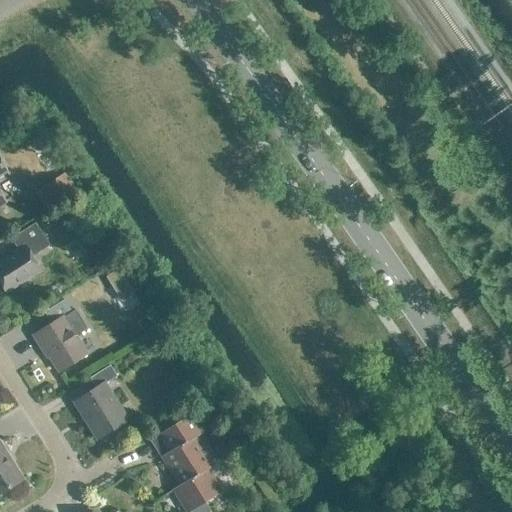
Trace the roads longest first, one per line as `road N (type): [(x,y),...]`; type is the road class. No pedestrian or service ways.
road 1 (secondary): [(511,448),(197,0)]
road 2 (unclassified): [(32,511),(64,485),(65,465),(0,358)]
